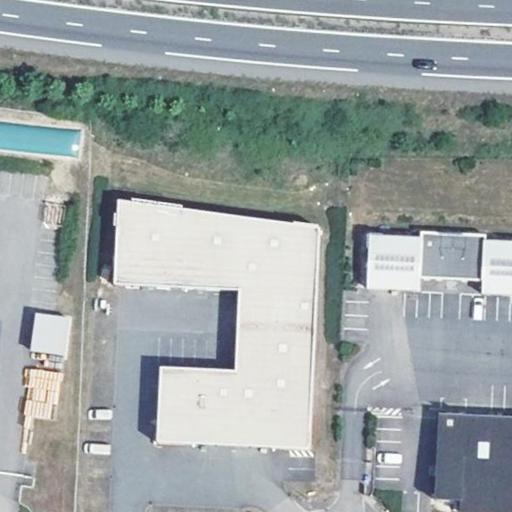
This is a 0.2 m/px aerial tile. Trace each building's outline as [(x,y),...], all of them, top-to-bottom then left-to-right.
[(0,145),(79,152),(81,127),(0,119),(0,145)] [(323,232),(121,205),(117,290),(243,295),(240,376),(165,373),(162,447),(314,454),(323,232)] [(424,238),(373,235),(371,288),(423,291),(423,278),(486,281),(486,293),(511,294),(511,241),(489,241),(489,234),(424,231),(424,238)] [(33,312),(30,351),(68,354),(70,315),(33,312)] [(463,501),(463,511),(479,511),(511,511),(511,418),(442,416),(439,500),(463,501)]
